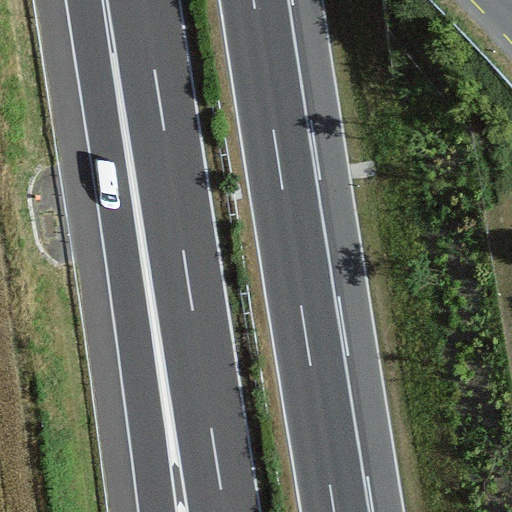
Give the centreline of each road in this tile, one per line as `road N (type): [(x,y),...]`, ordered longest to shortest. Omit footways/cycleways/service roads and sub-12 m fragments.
road 1 (motorway): [(335,511),(253,0)]
road 2 (motorway): [(143,0),(222,511)]
road 3 (motorway): [(139,0),(173,511)]
